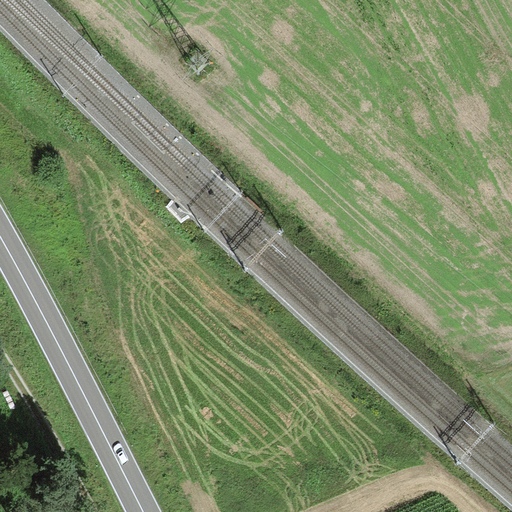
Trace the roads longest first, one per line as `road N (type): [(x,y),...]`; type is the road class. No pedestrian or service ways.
road 1 (primary): [(142,511),(0,242)]
road 2 (track): [(0,349),(88,511)]
